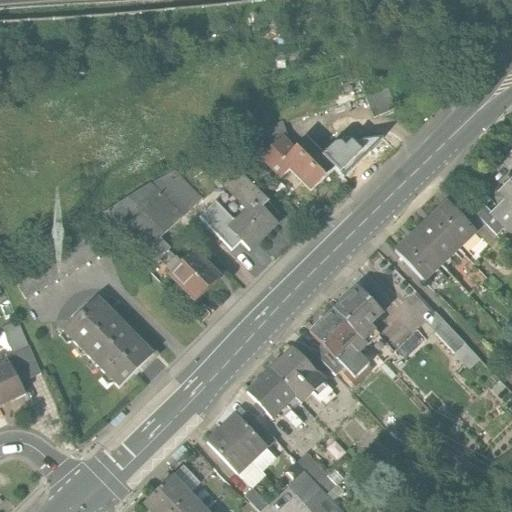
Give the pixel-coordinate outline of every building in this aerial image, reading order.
[(397,113),(388,91),(365,100),(375,123),(397,113)] [(240,156),(246,154),(255,165),(261,163),(283,142),(287,141),(283,127),(236,141),(240,156)] [(283,142),(261,163),(280,183),(290,173),(313,199),(337,177),(305,143),(294,154),(283,142)] [(231,238),(253,261),(281,234),(266,218),(273,212),(233,170),(217,185),(250,220),(231,238)] [(511,173),(495,189),(502,196),(487,211),(511,237),(511,173)] [(201,209),(172,176),(101,222),(151,277),(172,258),(161,245),(201,209)] [(447,202),(429,218),(458,250),(476,233),(469,226),(447,202)] [(469,226),(476,233),(489,248),(499,239),(479,217),(469,226)] [(429,218),(412,234),(441,266),(458,250),(429,218)] [(14,282),(27,304),(109,255),(96,233),(14,282)] [(423,282),(441,266),(412,234),(394,251),(423,282)] [(224,286),(197,258),(171,284),(199,311),(224,286)] [(355,286),(331,309),(366,346),(377,335),(367,325),(380,313),(355,286)] [(97,300),(62,333),(118,391),(153,358),(97,300)] [(356,354),(366,346),(331,309),(307,332),(318,344),(332,359),(333,357),(342,366),(351,376),(365,363),(356,354)] [(469,368),(479,359),(432,311),(422,320),(469,368)] [(2,330),(13,356),(30,349),(18,323),(2,330)] [(333,375),(342,366),(333,357),(332,359),(318,344),(310,352),(333,375)] [(13,356),(10,357),(20,383),(40,374),(30,349),(13,356)] [(293,349),(269,371),(295,399),(301,405),(324,383),(293,349)] [(10,366),(0,371),(0,405),(0,406),(24,395),(10,366)] [(469,384),(475,378),(468,370),(462,376),(469,384)] [(272,421),(295,399),(269,371),(246,393),(272,421)] [(231,412),(217,426),(249,460),(263,447),(238,420),(231,412)] [(246,412),(238,420),(263,447),(266,449),(274,442),(246,412)] [(234,473),(249,460),(217,426),(203,439),(234,473)] [(294,463),(302,472),(326,496),(336,486),(305,453),(294,463)] [(302,472),(286,487),(309,511),(340,511),(326,496),(302,472)] [(143,507),(147,511),(169,511),(188,495),(173,479),(143,507)] [(241,498),(255,511),(261,511),(267,506),(250,489),(241,498)] [(201,511),(203,511),(188,495),(169,511),(201,511)]
